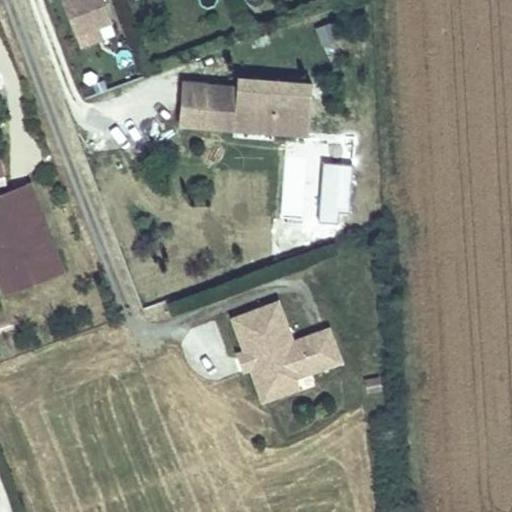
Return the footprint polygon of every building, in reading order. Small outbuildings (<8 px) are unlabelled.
[(65,0),(78,36),(102,28),(115,23),(106,0),(65,0)] [(102,28),(78,36),(83,49),(107,41),(102,28)] [(308,136),(312,85),(237,79),(237,86),(236,97),(206,95),(205,115),(204,116),(204,127),(234,130),(234,124),(274,128),(273,133),(308,136)] [(205,115),(206,95),(207,84),(182,83),(180,113),(205,115)] [(236,97),(237,86),(207,84),(206,95),(236,97)] [(204,127),(204,116),(205,115),(180,113),(179,125),(204,127)] [(273,133),(274,128),(234,124),(234,130),(273,133)] [(26,181),(0,191),(0,285),(3,294),(61,272),(26,181)] [(339,365),(327,333),(292,346),(277,306),(242,318),(271,400),(296,391),(293,381),(339,365)] [(271,400),(242,318),(232,322),(244,354),(237,357),(243,373),(250,371),(262,403),(271,400)]
